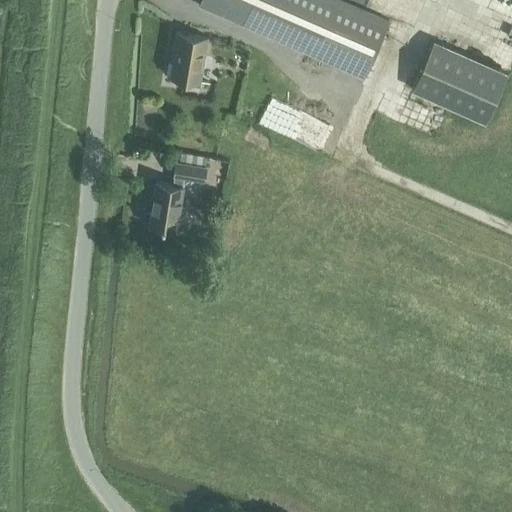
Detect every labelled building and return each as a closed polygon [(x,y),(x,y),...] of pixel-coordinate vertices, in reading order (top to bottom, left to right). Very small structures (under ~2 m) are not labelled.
[(199,0),(198,4),(314,55),(363,77),(389,21),(343,0),(199,0)] [(170,76),(199,81),(207,36),(176,31),(172,50),(174,51),(170,76)] [(507,72),(433,40),(411,88),(485,121),(507,72)] [(317,149),(329,124),(271,97),(259,122),(317,149)] [(149,224),(177,228),(184,229),(189,227),(192,223),(194,218),(192,214),(187,211),(179,210),(183,185),(184,176),(203,179),(205,165),(175,160),(173,174),(174,174),(172,183),(155,181),(149,224)]
